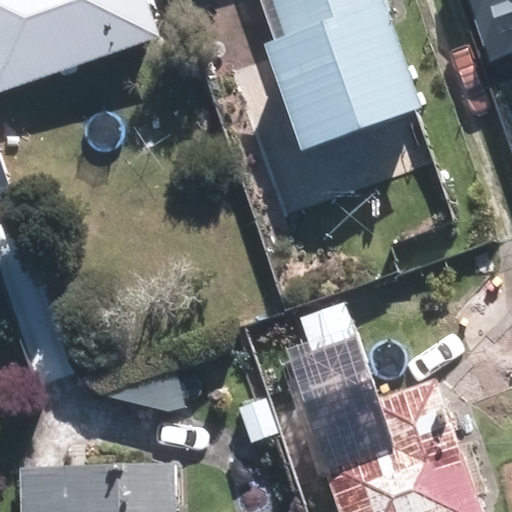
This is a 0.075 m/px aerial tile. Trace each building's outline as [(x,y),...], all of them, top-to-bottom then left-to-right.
[(0,0),(0,24),(18,78),(169,29),(159,0),(0,0)] [(451,102),(412,0),(277,0),(332,146),(451,102)] [(511,0),(480,0),(499,54),(511,49),(511,0)] [(427,118),(369,141),(384,176),(441,154),(427,118)] [(306,313),(318,354),(372,338),(360,298),(306,313)] [(397,446),(348,463),(364,511),(499,511),(456,386),(398,406),(403,422),(390,426),(397,446)] [(191,511),(192,458),(25,457),(24,511),(191,511)]
